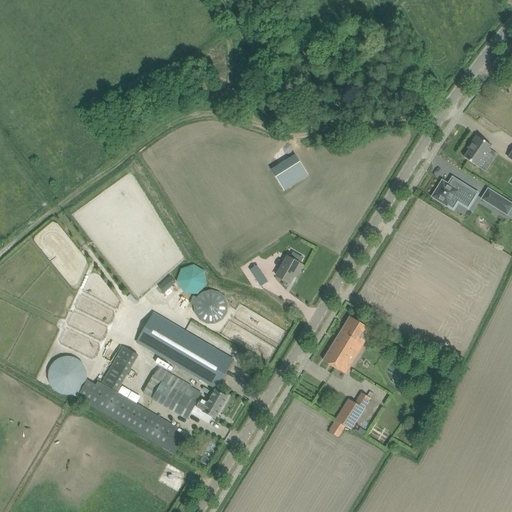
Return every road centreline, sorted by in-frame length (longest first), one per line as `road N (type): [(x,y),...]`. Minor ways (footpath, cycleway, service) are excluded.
road 1 (tertiary): [(200,511),(380,209),(456,92),(511,26)]
road 2 (track): [(228,117),(203,110),(178,117),(0,255)]
road 3 (track): [(458,111),(287,135),(228,117)]
